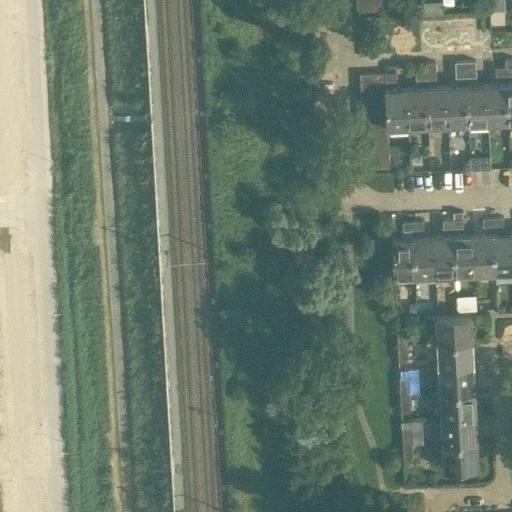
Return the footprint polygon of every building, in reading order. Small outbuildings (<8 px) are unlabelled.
[(382,8),(381,0),(356,0),(357,10),(382,8)] [(455,76),(466,75),(465,59),(454,59),(455,76)] [(465,59),(466,75),(476,75),(475,59),(465,59)] [(425,69),(426,77),(436,77),(435,60),(425,61),(425,69)] [(506,74),(505,65),(495,66),(495,74),(506,74)] [(426,77),(425,69),(415,69),(415,78),(426,77)] [(396,70),(385,71),(385,79),(396,79),(396,70)] [(359,72),(360,84),(385,83),(385,79),(385,71),(359,72)] [(466,83),(468,122),(488,121),(486,82),(466,83)] [(488,121),(508,120),(506,82),(486,82),(488,121)] [(386,87),(385,83),(360,84),(361,96),(385,95),(385,87),(386,87)] [(468,122),(466,83),(446,84),(448,123),(468,122)] [(448,123),(446,84),(426,85),(428,124),(448,123)] [(428,124),(426,85),(406,86),(408,125),(428,124)] [(406,86),(386,87),(385,87),(385,95),(386,107),(387,118),(387,126),(408,125),(406,86)] [(361,96),(361,108),(386,107),(385,95),(361,96)] [(387,118),(386,107),(361,108),(362,120),(387,118)] [(388,130),(387,126),(387,118),(362,120),(362,132),(388,130)] [(362,132),(363,143),(388,142),(388,130),(362,132)] [(389,154),(388,142),(363,143),(363,155),(389,154)] [(363,155),(364,167),(389,166),(389,154),(363,155)] [(492,216),(493,224),(503,224),(503,215),(492,216)] [(493,224),(492,216),(482,216),(482,225),(493,224)] [(452,218),(453,226),(463,226),(463,217),(452,218)] [(453,226),(452,218),(442,218),(442,227),(453,226)] [(412,220),(413,228),(423,227),(423,219),(412,220)] [(413,228),(412,220),(402,220),(402,228),(413,228)] [(495,270),(511,269),(511,231),(493,232),(495,270)] [(475,271),(495,270),(493,232),(473,233),(475,271)] [(455,272),(475,271),(473,233),(453,234),(455,272)] [(435,273),(455,272),(453,234),(433,235),(435,273)] [(415,274),(435,273),(433,235),(413,236),(415,274)] [(394,275),(415,274),(413,236),(392,237),(394,275)] [(477,300),(476,300),(457,301),(456,301),(457,308),(477,307),(477,300)] [(436,315),(437,341),(471,339),(470,313),(436,315)] [(397,343),(406,343),(406,326),(396,326),(397,343)] [(473,365),(471,339),(437,341),(438,366),(473,365)] [(407,360),(406,343),(397,343),(398,361),(407,360)] [(440,392),(474,390),(473,365),(438,366),(440,392)] [(399,394),(409,393),(408,376),(399,376),(399,394)] [(475,415),(474,390),(440,392),(441,417),(475,415)] [(410,410),(409,393),(399,394),(400,411),(410,410)] [(442,442),(476,440),(475,415),(441,417),(442,442)] [(402,444),(411,443),(411,426),(401,427),(402,444)] [(478,466),(476,440),(442,442),(443,468),(478,466)] [(412,461),(411,443),(402,444),(403,461),(412,461)] [(8,511),(7,500),(0,500),(0,511),(8,511)]
